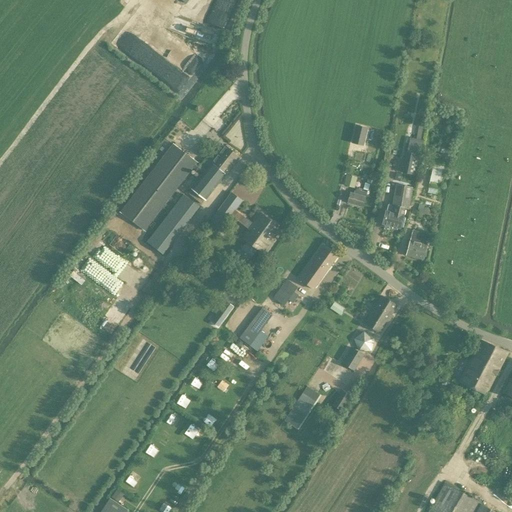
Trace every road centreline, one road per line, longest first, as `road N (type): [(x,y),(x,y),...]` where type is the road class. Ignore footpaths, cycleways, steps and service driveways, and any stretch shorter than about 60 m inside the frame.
road 1 (unclassified): [(511,342),(411,294),(311,218),(268,173),(245,102),(249,24),(260,0)]
road 2 (unknown): [(348,248),(211,442),(156,478),(134,511)]
road 3 (track): [(0,154),(119,0)]
